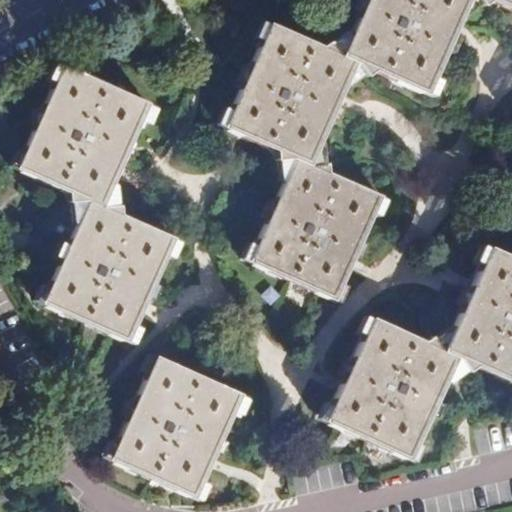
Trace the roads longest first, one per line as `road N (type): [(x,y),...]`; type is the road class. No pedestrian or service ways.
road 1 (residential): [(511,468),(312,511)]
road 2 (residential): [(108,511),(44,433),(0,356)]
